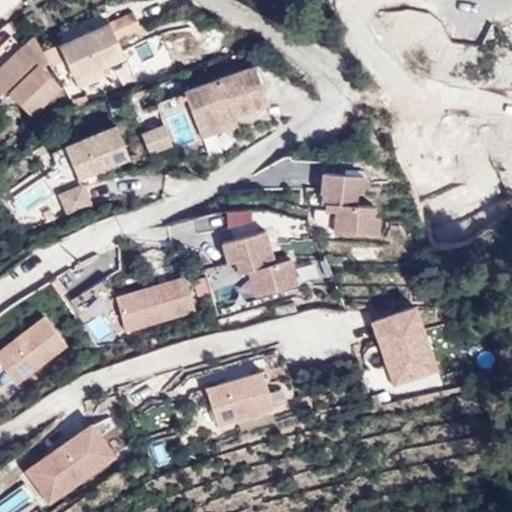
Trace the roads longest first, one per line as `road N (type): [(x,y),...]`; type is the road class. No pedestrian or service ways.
road 1 (unclassified): [(213,0),(299,48),(327,80),(329,113),(174,206),(64,253),(0,292)]
road 2 (unclassified): [(0,437),(103,379),(311,326)]
